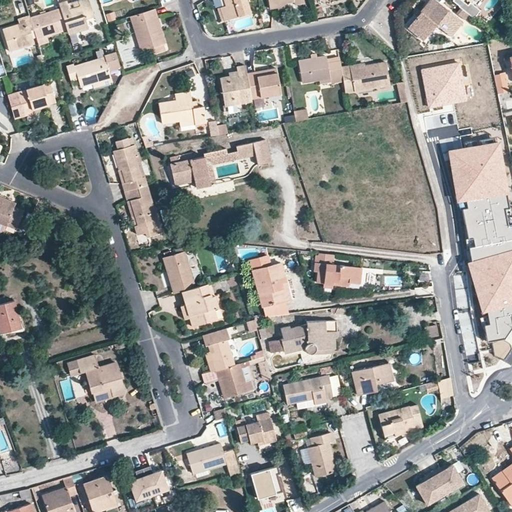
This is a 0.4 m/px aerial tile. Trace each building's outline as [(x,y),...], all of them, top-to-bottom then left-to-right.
[(59,4),(61,9),(67,29),(69,33),(88,27),(86,19),(94,16),(88,0),(83,0),(79,1),(81,7),(69,10),(68,5),(67,2),(59,4)] [(225,0),(227,5),(224,6),(222,7),(226,21),(251,12),(246,0),(225,0)] [(304,0),(269,0),(271,8),(278,7),(278,4),(294,1),(295,5),(305,3),(304,0)] [(463,24),(433,0),(431,0),(408,29),(423,42),(436,26),(452,39),(463,24)] [(469,7),(460,0),(455,0),(453,2),(475,20),(481,12),(472,4),(469,7)] [(79,1),(68,5),(69,10),(81,7),(79,1)] [(30,19),(34,30),(37,39),(47,36),(67,29),(61,9),(30,19)] [(165,43),(155,9),(130,17),(141,51),(151,48),(153,54),(166,51),(164,44),(165,43)] [(118,19),(115,13),(108,15),(110,21),(118,19)] [(30,31),(34,30),(30,19),(30,16),(22,19),(23,23),(3,30),(10,51),(34,43),(30,31)] [(49,43),(47,36),(37,39),(39,46),(49,43)] [(113,84),(109,70),(121,66),(116,51),(104,55),(104,57),(75,67),(74,64),(66,67),(71,81),(78,79),(82,94),(113,84)] [(344,80),(341,66),(340,60),(328,62),(327,57),(327,55),(299,59),(303,82),(331,77),(332,82),(344,80)] [(351,64),(341,66),(344,80),(346,92),(390,83),(386,61),(351,68),(351,64)] [(468,101),(461,62),(422,68),(429,108),(468,101)] [(226,106),(252,101),(252,99),(247,73),(246,66),(237,68),(238,76),(229,77),(221,79),(226,106)] [(247,73),(252,99),(281,93),(277,73),(268,74),(267,69),(247,73)] [(496,76),(500,94),(510,92),(507,74),(496,76)] [(396,81),(401,102),(407,100),(403,80),(396,81)] [(8,96),(14,115),(33,109),(32,106),(37,104),(39,108),(56,103),(50,84),(8,96)] [(163,124),(179,121),(194,118),(195,125),(206,123),(203,107),(193,108),(191,92),(175,95),(176,101),(159,104),(163,124)] [(282,100),(281,93),(252,99),(252,101),(253,106),(282,100)] [(294,111),(295,115),(296,121),(310,118),(308,108),(294,111)] [(35,114),(33,109),(14,115),(15,121),(35,114)] [(181,128),(195,125),(194,118),(179,121),(181,128)] [(216,120),(210,121),(213,136),(219,135),(216,120)] [(147,143),(146,137),(142,138),(145,149),(153,147),(151,142),(147,143)] [(125,192),(147,185),(145,177),(142,178),(136,156),(138,155),(133,139),(129,140),(128,139),(116,142),(118,150),(114,152),(119,169),(121,168),(125,182),(123,183),(125,192)] [(237,152),(239,160),(255,157),(254,152),(267,150),(266,141),(236,147),(237,152)] [(507,193),(498,141),(449,149),(457,201),(462,200),(507,193)] [(204,154),(204,156),(207,167),(210,166),(239,160),(237,152),(227,154),(226,149),(204,154)] [(270,164),(267,150),(254,152),(255,157),(257,167),(270,164)] [(207,167),(204,156),(179,162),(178,157),(170,158),(172,164),(170,164),(174,182),(194,177),(195,182),(196,189),(210,186),(206,167),(207,167)] [(175,186),(195,182),(194,177),(174,182),(175,186)] [(147,185),(125,192),(128,201),(131,200),(138,225),(135,226),(138,235),(145,233),(147,238),(162,233),(147,185)] [(511,221),(507,193),(462,200),(472,260),(511,249),(511,221)] [(0,222),(8,226),(18,230),(26,212),(17,208),(0,201),(0,197),(0,196),(0,222)] [(18,204),(0,197),(0,201),(17,208),(18,204)] [(128,201),(135,226),(138,225),(131,200),(128,201)] [(20,230),(26,232),(30,222),(25,219),(20,230)] [(0,232),(5,234),(8,226),(0,222),(0,232)] [(511,303),(511,249),(472,260),(468,262),(482,312),(486,310),(511,303)] [(174,294),(181,292),(195,287),(184,252),(163,258),(174,294)] [(283,284),(287,282),(282,262),(270,265),(268,255),(250,260),(262,307),(285,301),(287,301),(283,284)] [(334,263),(335,257),(317,255),(314,271),(318,271),(317,281),(324,282),(324,286),(333,287),(334,281),(339,282),(339,284),(349,285),(350,282),(360,283),(362,267),(334,263)] [(419,283),(431,283),(430,272),(419,272),(419,283)] [(292,299),(287,282),(283,284),(287,301),(292,299)] [(195,287),(181,292),(186,305),(190,318),(192,326),(217,319),(214,308),(219,307),(216,296),(211,297),(207,284),(195,287)] [(22,327),(14,300),(0,304),(0,331),(0,333),(22,327)] [(288,313),(285,301),(262,307),(265,316),(288,313)] [(511,303),(486,310),(488,323),(483,324),(487,341),(503,338),(511,325),(511,303)] [(184,320),(190,318),(186,305),(180,307),(184,320)] [(290,328),(290,326),(281,328),(284,338),(281,339),(285,354),(305,349),(307,352),(309,353),(311,353),(313,354),(336,353),(335,332),(337,332),(337,321),(307,322),(307,324),(290,328)] [(427,339),(439,337),(438,326),(426,327),(427,339)] [(208,346),(210,353),(212,359),(208,361),(210,372),(216,370),(234,365),(227,340),(230,340),(227,328),(202,336),(206,346),(208,346)] [(96,355),(78,360),(82,373),(87,372),(93,392),(111,387),(114,397),(126,393),(117,363),(100,368),(96,355)] [(72,376),(82,373),(78,360),(69,363),(72,376)] [(264,379),(270,378),(265,362),(260,363),(264,379)] [(372,366),(373,368),(352,372),(357,394),(378,390),(377,385),(394,380),(390,362),(372,366)] [(234,365),(216,370),(218,379),(221,378),(227,397),(254,390),(251,381),(245,383),(239,363),(234,365)] [(454,393),(451,376),(439,379),(438,379),(439,387),(441,397),(454,393)] [(334,398),(329,377),(283,385),(287,405),(303,401),(304,406),(326,402),(326,400),(334,398)] [(224,398),(227,397),(221,378),(218,379),(224,398)] [(424,384),(427,391),(439,387),(438,379),(424,384)] [(96,402),(114,397),(111,387),(93,392),(96,402)] [(386,438),(387,438),(397,435),(396,431),(415,426),(416,427),(423,425),(417,404),(409,406),(409,405),(379,413),(386,438)] [(227,418),(225,408),(215,411),(218,421),(227,418)] [(251,444),(258,442),(274,438),(268,414),(254,417),(256,423),(244,426),(243,420),(236,422),(241,443),(250,441),(251,444)] [(218,437),(227,437),(226,424),(218,424),(218,437)] [(416,430),(416,427),(415,426),(396,431),(397,435),(416,430)] [(306,436),(304,429),(293,432),(295,439),(306,436)] [(308,448),(312,463),(316,477),(337,472),(329,443),(333,442),(331,433),(310,438),(313,447),(308,448)] [(399,445),(397,435),(387,438),(391,447),(399,445)] [(275,442),(274,438),(258,442),(259,446),(275,442)] [(194,474),(227,463),(231,476),(241,473),(240,466),(235,449),(224,452),(221,443),(187,454),(194,474)] [(511,462),(492,478),(508,500),(511,496),(511,447),(510,449),(511,451),(511,462)] [(305,465),(312,463),(308,448),(301,450),(305,465)] [(7,475),(23,472),(22,469),(18,457),(3,461),(7,475)] [(454,464),(449,467),(443,471),(442,468),(441,467),(426,475),(427,476),(429,479),(423,482),(418,485),(428,504),(465,483),(454,464)] [(151,466),(143,469),(153,496),(169,490),(162,470),(153,473),(151,466)] [(256,499),(282,492),(277,475),(280,474),(278,466),(250,474),(256,499)] [(153,496),(143,469),(136,471),(138,478),(129,482),(136,501),(153,496)] [(96,511),(117,505),(107,476),(85,484),(94,511),(96,511)] [(75,511),(70,496),(78,493),(72,477),(64,481),(67,488),(44,496),(49,511),(75,511)] [(22,500),(32,498),(30,489),(1,495),(2,500),(21,496),(22,500)] [(414,501),(420,498),(416,490),(409,493),(414,501)] [(491,511),(483,498),(481,497),(479,494),(462,504),(448,511),(491,511)] [(366,511),(363,511),(363,510),(359,511),(391,511),(385,501),(366,511)]
